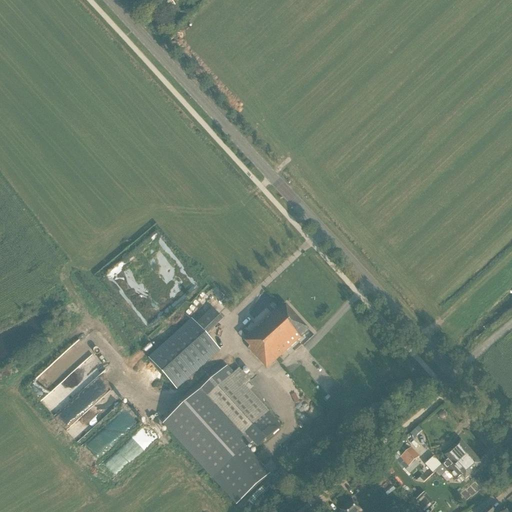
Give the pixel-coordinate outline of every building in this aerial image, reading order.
[(162,0),(155,6),(163,16),(175,5),(172,2),(173,0),(162,0)] [(136,316),(145,326),(187,291),(181,284),(184,283),(161,255),(164,253),(158,246),(163,242),(156,234),(105,276),(112,284),(116,280),(142,311),(136,316)] [(309,331),(283,303),(243,340),(249,347),(247,349),(266,369),(309,331)] [(195,323),(200,317),(190,308),(185,314),(195,323)] [(212,309),(196,325),(207,336),(223,320),(212,309)] [(177,390),(220,351),(191,320),(148,359),(177,390)] [(80,340),(27,387),(77,444),(118,408),(123,403),(111,390),(101,379),(109,371),(93,353),(103,345),(93,333),(82,343),(80,340)] [(306,371),(310,375),(318,367),(302,350),(293,359),(299,365),(304,360),(310,367),(306,371)] [(233,374),(227,367),(162,424),(235,507),(268,478),(244,451),(258,440),(250,431),(269,414),(244,386),(250,381),(239,369),(233,374)] [(334,402),(343,395),(337,386),(327,393),(334,402)] [(470,451),(461,441),(451,451),(450,450),(443,456),(447,461),(442,466),(438,462),(432,467),(440,476),(446,471),(446,472),(453,465),(455,467),(469,454),(470,451)] [(419,458),(411,449),(401,458),(409,467),(419,458)] [(481,464),(470,451),(469,454),(455,467),(453,465),(446,472),(455,481),(462,476),(465,480),(475,471),(474,470),(481,464)] [(143,459),(140,454),(124,464),(119,457),(103,467),(110,479),(143,459)] [(430,510),(434,506),(423,494),(415,502),(424,511),(430,511),(431,511),(430,510)] [(340,511),(361,511),(352,501),(340,511)]
